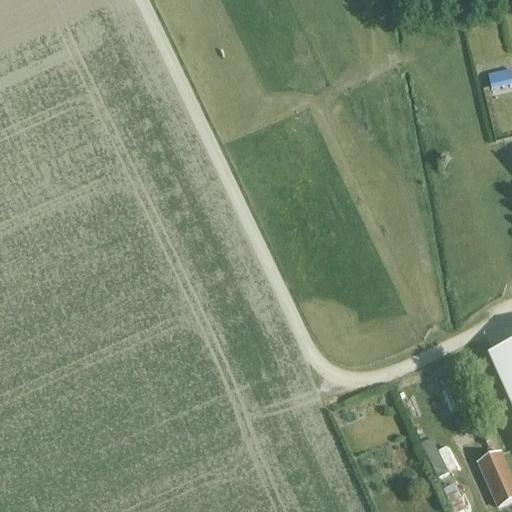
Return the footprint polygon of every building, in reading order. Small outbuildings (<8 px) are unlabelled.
[(511,75),(481,83),(485,101),(511,94),(511,75)] [(511,346),(492,356),(511,401),(511,346)] [(469,431),(462,415),(455,418),(462,434),(469,431)] [(453,455),(463,452),(457,433),(447,436),(453,455)] [(445,449),(438,452),(432,439),(421,445),(438,479),(457,470),(445,449)] [(478,466),(498,509),(511,503),(511,482),(500,457),(478,466)] [(441,492),(450,511),(462,511),(466,510),(454,486),(441,492)]
